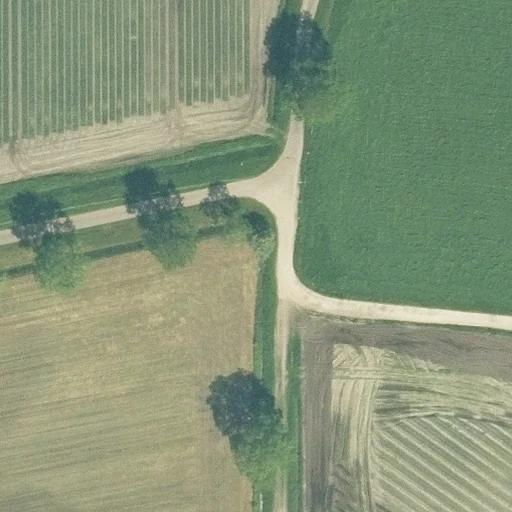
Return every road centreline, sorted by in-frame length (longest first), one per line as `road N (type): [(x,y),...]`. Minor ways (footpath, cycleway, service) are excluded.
road 1 (unclassified): [(0,237),(289,179)]
road 2 (track): [(280,511),(283,278)]
road 3 (unclassified): [(289,179),(311,0)]
